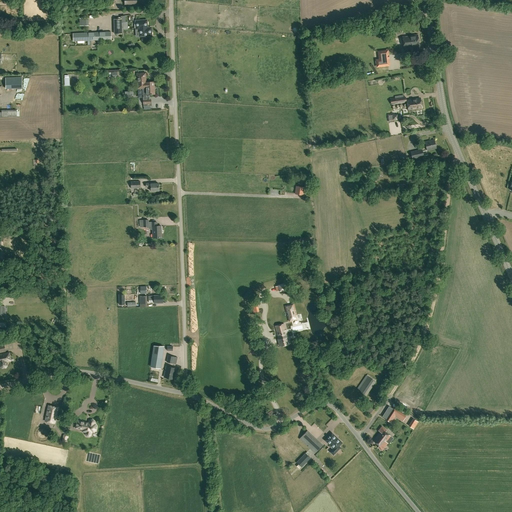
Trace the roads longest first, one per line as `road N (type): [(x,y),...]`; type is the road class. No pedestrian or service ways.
road 1 (unclassified): [(186,394),(171,0)]
road 2 (track): [(359,439),(424,337),(458,152)]
road 3 (unclassified): [(418,511),(330,404),(264,429),(186,394)]
road 4 (secondary): [(511,276),(450,130),(424,0)]
road 5 (unclassified): [(186,394),(87,371),(0,385)]
